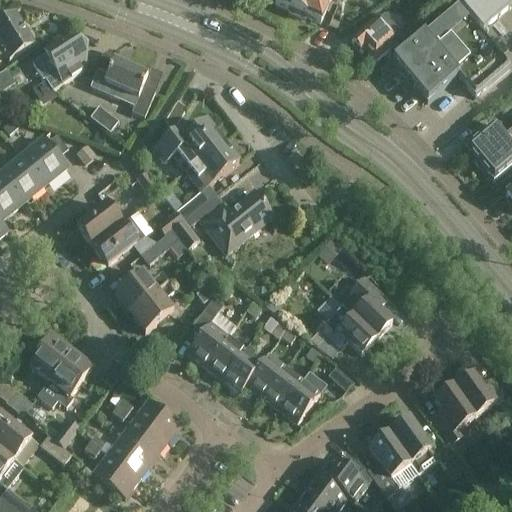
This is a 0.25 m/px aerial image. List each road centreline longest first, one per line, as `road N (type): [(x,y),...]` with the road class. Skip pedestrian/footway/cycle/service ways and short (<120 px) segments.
road 1 (secondary): [(165,29),(248,68),(378,159),(511,306)]
road 2 (secondary): [(511,282),(389,147),(261,49),(174,10)]
road 3 (residential): [(273,470),(460,345)]
